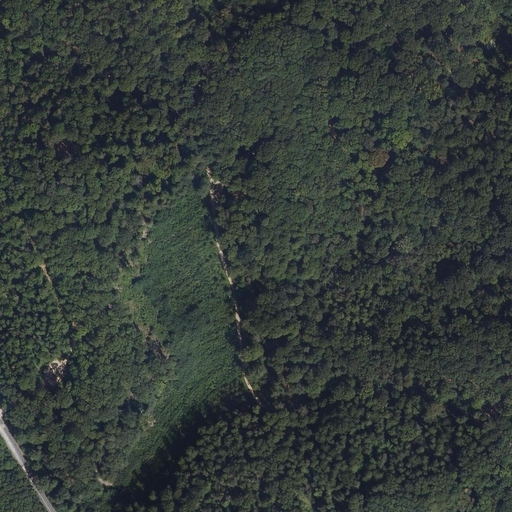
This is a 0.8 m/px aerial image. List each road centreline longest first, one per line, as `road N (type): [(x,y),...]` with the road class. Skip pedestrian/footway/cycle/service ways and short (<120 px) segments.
road 1 (track): [(431,384),(264,409),(244,370),(214,210),(192,183),(170,130),(147,106),(37,55),(0,25)]
road 2 (track): [(170,66),(201,122),(344,230),(399,337),(460,413),(477,451),(511,480)]
road 3 (track): [(317,0),(344,230)]
road 4 (track): [(170,66),(280,0)]
